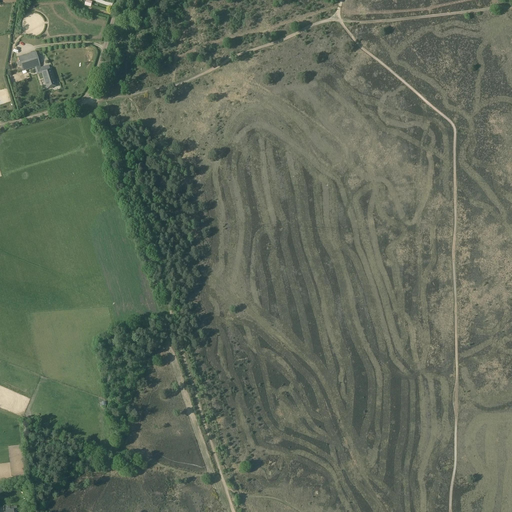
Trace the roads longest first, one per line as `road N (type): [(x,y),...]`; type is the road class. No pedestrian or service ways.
road 1 (track): [(451,511),(454,126),(337,20)]
road 2 (unknown): [(88,99),(135,182),(225,487)]
road 3 (track): [(0,411),(104,452),(222,479)]
